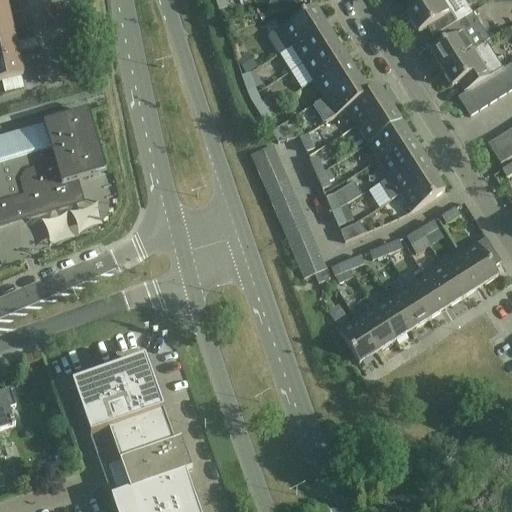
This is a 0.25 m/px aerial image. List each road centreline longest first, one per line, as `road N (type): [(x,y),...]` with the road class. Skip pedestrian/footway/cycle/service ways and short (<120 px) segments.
road 1 (tertiary): [(340,511),(241,235)]
road 2 (residential): [(511,245),(358,0)]
road 3 (tertiary): [(241,235),(166,0)]
road 4 (tertiary): [(190,282),(265,511)]
road 5 (tertiary): [(124,0),(176,232)]
road 6 (tertiary): [(0,348),(190,282)]
road 7 (tertiary): [(176,232),(0,310)]
